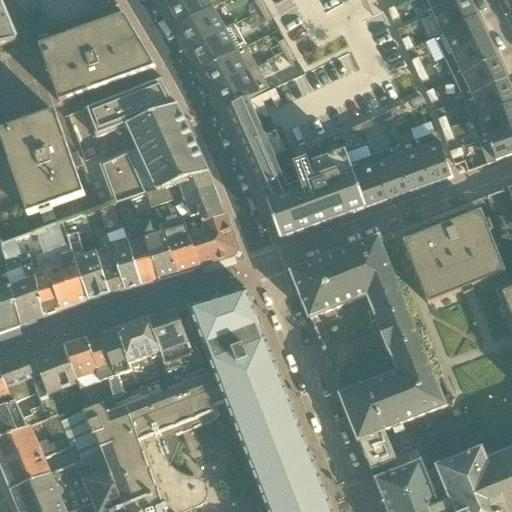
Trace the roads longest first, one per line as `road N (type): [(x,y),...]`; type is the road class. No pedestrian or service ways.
road 1 (residential): [(136,0),(178,69),(267,261)]
road 2 (residential): [(267,261),(361,511)]
road 3 (residential): [(267,261),(511,169)]
